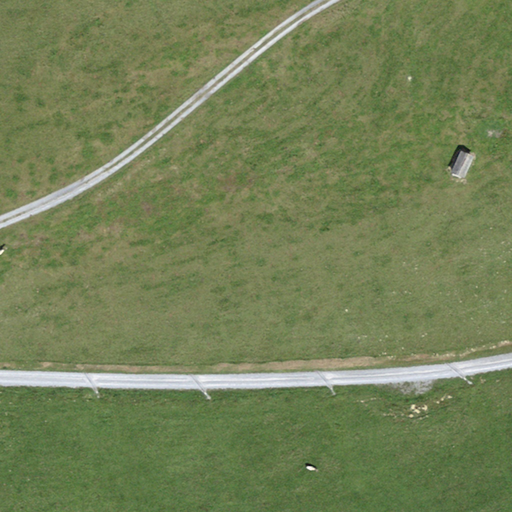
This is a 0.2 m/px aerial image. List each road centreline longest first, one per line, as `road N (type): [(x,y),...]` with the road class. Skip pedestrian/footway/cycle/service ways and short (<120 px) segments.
road 1 (track): [(511,365),(347,378),(0,376)]
road 2 (track): [(0,222),(114,165),(323,0)]
road 3 (track): [(420,122),(406,0)]
